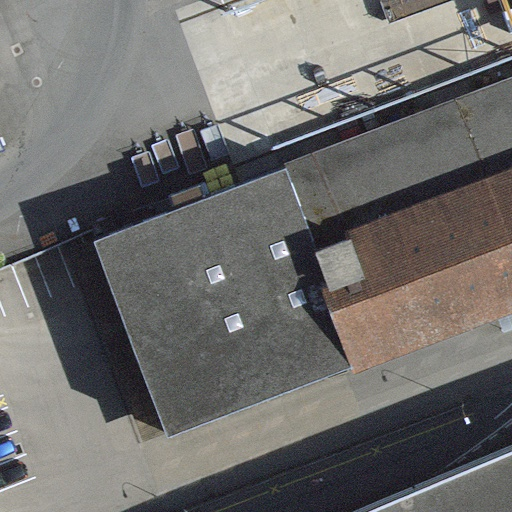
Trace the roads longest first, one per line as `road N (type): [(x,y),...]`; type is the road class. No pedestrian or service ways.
road 1 (residential): [(511,388),(205,511)]
road 2 (residential): [(0,209),(95,143),(111,0)]
